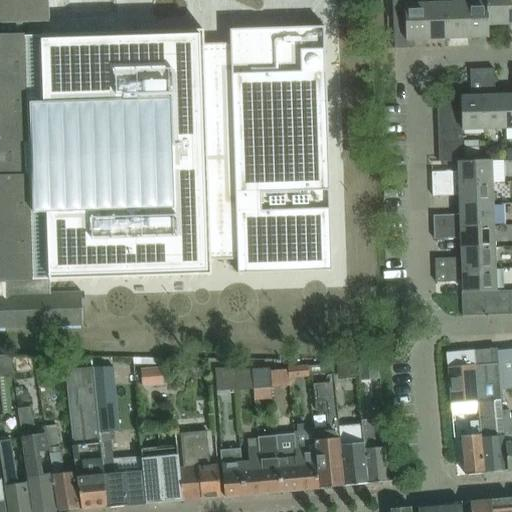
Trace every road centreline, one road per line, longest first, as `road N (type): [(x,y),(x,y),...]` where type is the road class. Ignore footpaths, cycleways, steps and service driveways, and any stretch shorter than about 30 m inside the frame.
road 1 (residential): [(511,61),(422,67),(414,75),(417,293),(429,338)]
road 2 (residential): [(429,338),(424,378),(434,494),(511,487)]
